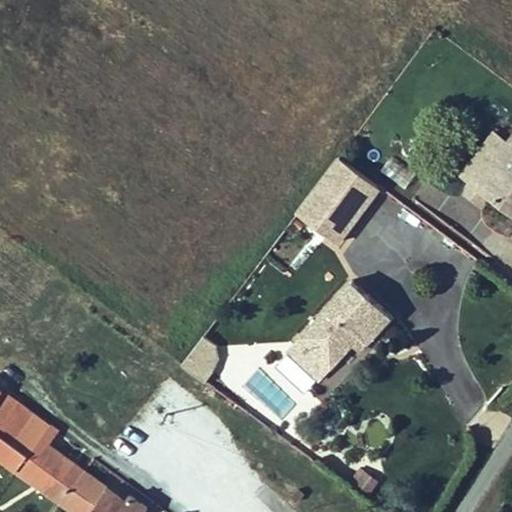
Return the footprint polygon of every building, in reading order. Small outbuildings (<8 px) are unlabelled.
[(507,139),(493,128),(463,170),(472,176),(473,177),(487,153),(493,159),(507,139)] [(511,132),(507,139),(493,159),(487,153),(473,177),(493,192),(511,205),(511,132)] [(384,183),(342,151),(296,211),(339,243),(384,183)] [(493,192),(473,177),(472,176),(464,186),(486,202),(493,192)] [(350,275),(289,349),(321,376),(352,338),(359,329),(368,336),(390,310),(350,275)] [(359,329),(352,338),(360,345),(368,336),(359,329)] [(217,342),(205,334),(182,364),(204,379),(212,368),(202,361),(217,342)] [(220,355),(217,342),(202,361),(212,368),(220,355)] [(0,433),(22,405),(0,389),(0,433)] [(22,405),(0,433),(0,455),(60,499),(81,468),(48,444),(57,431),(22,405)] [(81,468),(60,499),(78,511),(118,511),(126,501),(81,468)] [(357,469),(351,481),(372,491),(378,478),(357,469)] [(126,501),(118,511),(143,511),(147,507),(130,496),(126,501)]
